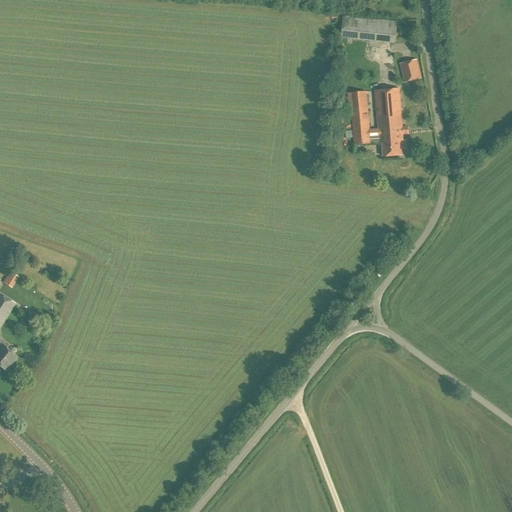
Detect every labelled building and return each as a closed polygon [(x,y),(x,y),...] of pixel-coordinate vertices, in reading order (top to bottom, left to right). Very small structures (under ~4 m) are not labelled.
[(395,42),(397,22),(343,17),(341,37),(395,42)] [(404,83),(422,79),(417,59),(399,63),(404,83)] [(403,140),(400,109),(399,98),(399,89),(375,91),(378,129),(369,129),(366,92),(348,93),(349,110),(351,110),(354,145),(382,143),(383,157),(402,155),(401,149),(406,149),(405,140),(403,140)] [(12,288),(19,277),(10,271),(3,283),(12,288)] [(0,326),(15,304),(0,294),(0,326)] [(7,349),(0,357),(0,366),(6,371),(17,357),(7,349)]
